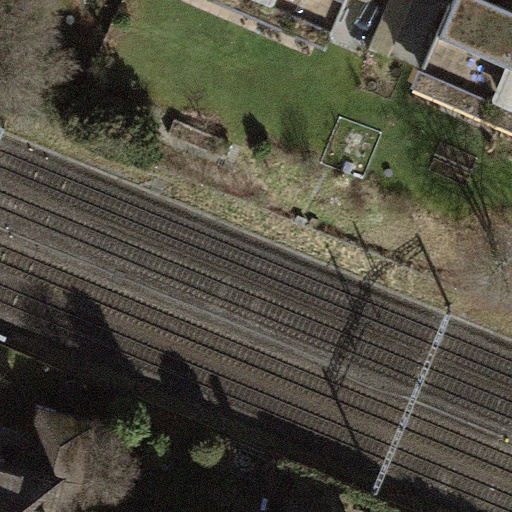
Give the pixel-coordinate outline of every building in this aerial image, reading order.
[(260,0),(218,0),(254,15),(260,0)] [(346,0),(260,0),(254,15),(327,46),(346,0)] [(511,86),(511,0),(454,0),(453,5),(451,4),(423,67),(422,66),(415,81),(498,118),(511,86)] [(511,86),(498,118),(511,123),(511,86)] [(231,142),(177,118),(170,134),(225,157),(231,142)] [(0,458),(0,511),(72,511),(96,423),(39,409),(25,465),(0,458)]
